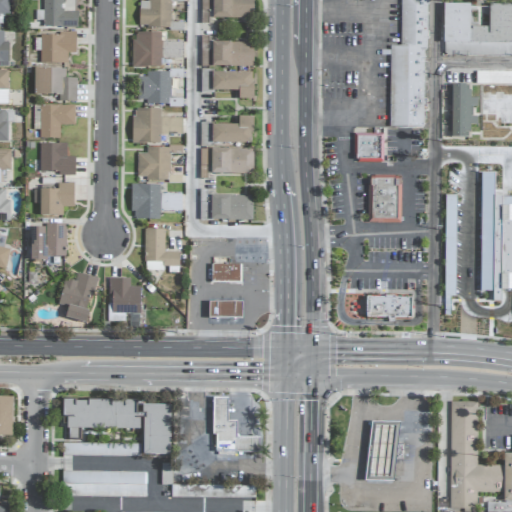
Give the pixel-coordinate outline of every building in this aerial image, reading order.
[(9,0),(0,0),(0,14),(10,14),(9,0)] [(77,28),(77,12),(63,12),(63,0),(42,0),(42,11),(36,11),(35,27),(77,28)] [(170,28),(170,0),(146,0),(147,2),(139,2),(139,28),(170,28)] [(253,0),(201,0),(202,11),(212,10),(212,19),(253,18),(253,0)] [(389,126),(390,46),(399,46),(399,0),(429,0),(429,2),(426,2),(426,50),(423,50),(424,127),(389,126)] [(511,56),(511,4),(489,5),(489,28),(470,28),(470,5),(443,5),(443,56),(511,56)] [(0,65),(8,66),(7,42),(3,42),(3,31),(0,31),(0,65)] [(76,34),(40,34),(39,64),(67,64),(67,53),(75,53),(76,34)] [(209,42),(210,37),(201,37),(200,66),(253,68),(253,43),(209,42)] [(58,102),(76,102),(76,79),(65,79),(65,69),(35,69),(34,96),(58,96),(58,102)] [(169,105),(170,74),(138,73),(137,101),(145,101),(145,105),(169,105)] [(252,73),(212,73),(212,91),(238,91),(238,100),(253,100),(252,73)] [(449,117),(448,117),(448,138),(468,138),(468,125),(477,125),(477,117),(470,117),(470,106),(477,106),(477,99),(468,98),(468,85),(449,85),(449,117)] [(511,98),(482,98),(481,116),(499,117),(498,124),(511,124),(511,98)] [(74,106),(39,106),(39,139),(59,139),(59,126),(75,125),(74,106)] [(160,144),(160,133),(182,134),(182,118),(160,118),(160,110),(133,109),(132,144),(160,144)] [(0,141),(7,142),(8,122),(13,122),(13,110),(0,110),(0,141)] [(252,144),(252,117),(238,117),(238,126),(212,125),(212,144),(252,144)] [(353,134),(383,135),(383,163),(353,162),(353,134)] [(40,144),(39,174),(75,175),(75,157),(66,157),(67,144),(40,144)] [(169,154),(182,154),(182,147),(146,147),(146,154),(137,154),(137,181),(171,181),(171,177),(169,177),(169,154)] [(253,150),(200,149),(200,165),(211,165),(211,174),(252,174),(253,150)] [(0,183),(1,183),(1,171),(10,171),(10,150),(0,150),(0,183)] [(511,291),(501,291),(501,300),(494,300),(494,291),(480,291),(480,172),(494,172),(494,196),(511,196),(511,291)] [(368,176),(398,176),(397,223),(367,223),(368,176)] [(39,216),(63,217),(63,207),(73,208),(73,184),(57,183),(57,190),(40,190),(39,216)] [(181,195),(159,194),(159,186),(132,185),(131,220),(159,220),(159,211),(181,211),(181,195)] [(10,200),(5,200),(5,190),(0,189),(0,221),(9,222),(10,200)] [(210,220),(252,222),(253,197),(211,195),(210,220)] [(443,196),(456,196),(455,297),(442,297),(443,196)] [(66,227),(31,226),(30,259),(48,260),(48,257),(65,257),(66,227)] [(164,230),(145,230),(144,271),(163,271),(163,266),(178,266),(179,253),(164,252),(164,230)] [(0,268),(5,269),(9,250),(0,247),(0,268)] [(211,257),(228,258),(228,263),(242,264),(241,284),(210,283),(211,257)] [(58,305),(67,307),(64,318),(84,323),(96,278),(77,273),(75,281),(64,278),(58,305)] [(140,287),(130,287),(130,278),(110,278),(110,314),(139,315),(140,287)] [(364,297),(410,297),(410,318),(364,318),(364,297)] [(207,301),(241,302),(241,319),(207,318),(207,301)] [(0,396),(0,434),(11,434),(11,396),(0,396)] [(259,438),(236,438),(236,421),(228,421),(227,398),(213,398),(214,454),(259,454),(259,438)] [(170,405),(141,405),(141,413),(135,413),(135,401),(62,401),(62,417),(66,417),(66,438),(79,438),(79,429),(142,429),(142,455),(170,456),(170,405)] [(476,465),(477,402),(450,402),(449,510),(476,510),(476,492),(504,493),(504,502),(511,501),(511,454),(504,454),(504,466),(476,465)] [(398,423),(369,422),(366,481),(395,482),(398,423)] [(140,457),(141,444),(63,443),(63,456),(140,457)] [(254,486),(171,485),(171,464),(161,464),(161,485),(171,485),(171,498),(254,499),(254,486)] [(146,497),(146,472),(63,471),(63,497),(146,497)]
